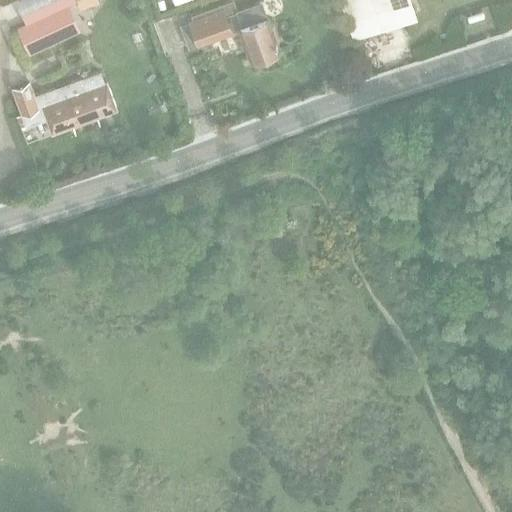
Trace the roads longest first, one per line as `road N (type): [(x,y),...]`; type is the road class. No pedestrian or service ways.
road 1 (unknown): [(0,267),(274,174),(304,180),(325,200),(366,289),(495,511)]
road 2 (tertiary): [(0,221),(511,49)]
